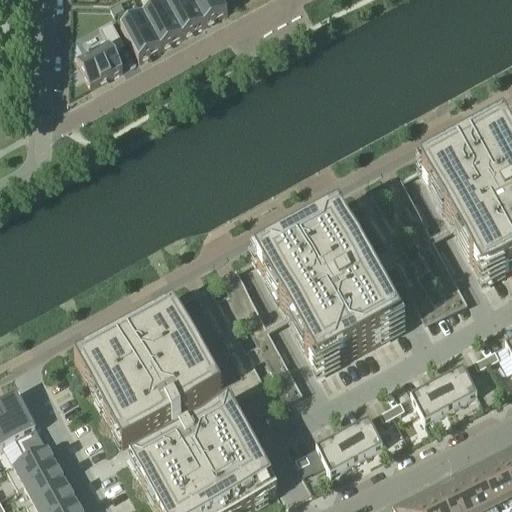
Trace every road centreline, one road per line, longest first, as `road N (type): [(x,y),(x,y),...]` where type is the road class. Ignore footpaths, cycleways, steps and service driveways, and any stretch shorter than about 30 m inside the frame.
road 1 (unclassified): [(0,191),(37,161),(42,0)]
road 2 (residential): [(349,511),(511,430)]
road 3 (residential): [(100,511),(26,362)]
